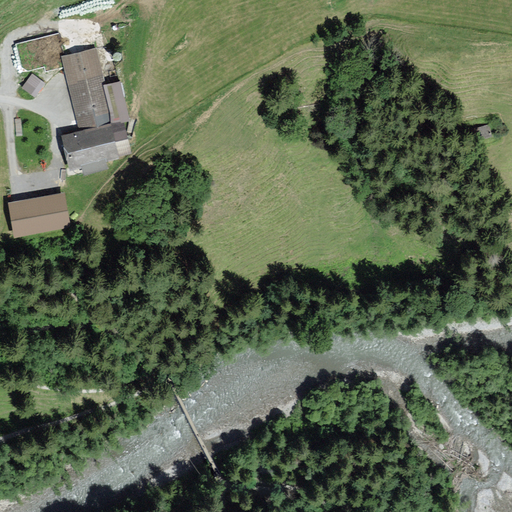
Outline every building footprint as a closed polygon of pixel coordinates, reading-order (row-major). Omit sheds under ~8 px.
[(63,58),(79,125),(109,119),(94,51),(63,58)] [(23,87),(33,94),(43,81),(33,74),(23,87)] [(128,119),(120,83),(106,87),(114,122),(128,119)] [(123,125),(63,138),(69,166),(129,153),(123,125)] [(490,135),(487,125),(474,129),(477,139),(490,135)] [(65,193),(9,202),(15,237),(71,228),(65,193)]
